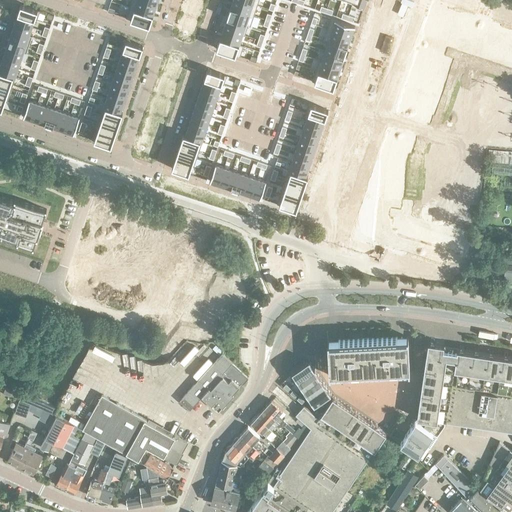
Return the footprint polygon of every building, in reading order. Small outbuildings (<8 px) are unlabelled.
[(142,0),(131,0),(129,7),(153,15),(156,4),(142,0)] [(243,0),(232,0),(230,7),(254,15),(257,4),(243,0)] [(353,0),(352,5),(363,9),(365,3),(366,3),(366,0),(353,0)] [(426,20),(425,23),(426,24),(425,25),(437,29),(444,7),(433,3),(430,11),(428,16),(427,19),(426,20)] [(20,4),(17,13),(37,19),(40,10),(20,4)] [(129,7),(126,18),(143,23),(149,25),(153,15),(129,7)] [(230,7),(227,17),(250,25),(254,15),(230,7)] [(444,7),(437,29),(448,33),(454,13),(444,9),(445,7),(444,7)] [(17,13),(15,21),(32,27),(34,19),(37,20),(37,19),(17,13)] [(454,13),(448,33),(458,36),(466,14),(465,14),(465,16),(454,13)] [(466,14),(458,36),(470,40),(477,18),(466,14)] [(227,17),(223,27),(244,34),(248,25),(250,25),(227,17)] [(331,17),(327,28),(350,36),(354,26),(354,25),(331,17)] [(484,20),(477,43),(488,46),(495,24),(484,20)] [(15,21),(12,29),(32,36),(29,35),(32,27),(15,21)] [(495,24),(488,46),(499,50),(506,30),(495,26),(496,24),(495,24)] [(223,27),(220,37),(243,45),(239,43),(242,34),(244,35),(244,34),(223,27)] [(327,28),(324,38),(347,46),(350,36),(327,28)] [(12,29),(9,37),(29,44),(32,36),(12,29)] [(511,32),(506,30),(499,50),(510,54),(511,46),(511,32)] [(9,37),(6,46),(26,52),(29,44),(9,37)] [(220,37),(216,48),(240,56),(243,45),(220,37)] [(324,38),(323,39),(328,40),(325,50),(343,56),(347,46),(324,38)] [(123,39),(120,48),(140,54),(143,45),(123,39)] [(6,46),(3,54),(21,60),(23,52),(26,53),(26,52),(6,46)] [(123,49),(120,57),(137,62),(140,54),(120,48),(123,49)] [(420,48),(417,59),(436,65),(439,54),(420,48)] [(319,59),(319,60),(340,67),(343,56),(325,50),(321,60),(319,59)] [(3,54),(1,62),(18,68),(21,60),(3,54)] [(120,57),(117,65),(134,71),(137,62),(120,57)] [(417,59),(413,69),(432,75),(436,65),(417,59)] [(319,60),(315,70),(337,77),(340,67),(319,60)] [(0,71),(15,76),(16,76),(15,76),(18,68),(1,62),(0,63),(0,71)] [(117,65),(114,73),(131,79),(134,71),(117,65)] [(207,68),(204,77),(224,84),(227,75),(219,72),(214,71),(207,68)] [(413,69),(410,79),(429,85),(432,75),(413,69)] [(315,70),(312,81),(333,88),(337,77),(315,70)] [(0,71),(0,80),(13,85),(15,76),(0,71)] [(114,73),(112,81),(129,87),(131,79),(114,73)] [(204,77),(201,85),(218,91),(221,83),(223,84),(224,84),(204,77)] [(410,79),(406,89),(425,96),(429,85),(410,79)] [(0,80),(0,89),(10,93),(13,85),(0,80)] [(112,81),(109,90),(126,95),(129,87),(112,81)] [(201,85),(199,94),(216,99),(218,91),(201,85)] [(0,89),(0,98),(7,101),(10,93),(0,89)] [(406,89),(403,99),(422,106),(425,96),(406,89)] [(109,90),(106,98),(123,104),(126,95),(109,90)] [(199,94),(196,102),(213,108),(216,99),(199,94)] [(103,105),(103,106),(122,112),(120,111),(123,104),(106,98),(103,105)] [(29,99),(23,116),(32,119),(38,102),(29,99)] [(403,99),(399,110),(418,117),(422,106),(403,99)] [(38,102),(32,119),(40,122),(46,105),(38,102)] [(196,102),(193,110),(210,116),(213,108),(196,102)] [(309,103),(306,111),(325,118),(328,109),(311,104),(309,103)] [(46,105),(40,122),(48,125),(54,108),(46,105)] [(103,106),(100,114),(119,121),(122,112),(103,106)] [(54,108),(48,125),(57,128),(62,111),(54,108)] [(193,110),(190,118),(207,124),(210,116),(193,110)] [(62,111),(57,128),(65,130),(71,113),(62,111)] [(308,113),(305,120),(322,126),(325,118),(306,111),(305,112),(308,113)] [(71,113),(65,130),(74,133),(79,116),(71,113)] [(100,114),(97,122),(117,129),(119,121),(100,114)] [(190,118),(187,127),(205,132),(207,124),(190,118)] [(305,120),(302,129),(319,134),(322,126),(305,120)] [(97,122),(94,131),(114,137),(117,129),(97,122)] [(183,134),(202,141),(202,140),(205,132),(187,127),(185,134),(183,134)] [(390,128),(387,137),(405,143),(407,134),(390,128)] [(302,129),(299,137),(317,143),(319,134),(302,129)] [(94,131),(92,139),(111,146),(114,137),(94,131)] [(183,134),(180,142),(199,149),(202,141),(183,134)] [(299,137),(297,145),(314,151),(317,143),(299,137)] [(387,137),(385,145),(402,151),(405,143),(387,137)] [(177,151),(197,157),(199,149),(180,142),(177,151)] [(297,145),(294,153),(311,159),(314,151),(297,145)] [(385,145),(381,155),(399,158),(402,151),(385,145)] [(511,151),(489,149),(487,161),(511,163),(511,159),(511,151)] [(177,151),(174,159),(194,165),(199,167),(201,159),(196,158),(197,157),(177,151)] [(294,153),(291,162),(308,167),(311,159),(294,153)] [(381,155),(381,165),(399,166),(399,158),(381,155)] [(174,159),(171,168),(188,173),(189,173),(193,174),(196,167),(194,166),(194,165),(174,159)] [(288,169),(288,170),(307,176),(306,175),(308,167),(291,162),(288,169)] [(215,163),(209,180),(218,183),(224,166),(215,163)] [(381,165),(380,173),(398,175),(399,166),(381,165)] [(224,166),(218,183),(226,186),(232,169),(224,166)] [(232,169),(226,186),(235,189),(240,172),(232,169)] [(288,170),(285,178),(304,185),(307,178),(307,176),(288,170)] [(240,172),(235,189),(243,192),(249,175),(240,172)] [(380,173),(380,182),(398,183),(398,175),(380,173)] [(249,175),(243,192),(251,195),(257,178),(249,175)] [(257,178),(251,195),(260,198),(266,181),(257,178)] [(285,178),(282,186),(302,193),(304,185),(285,178)] [(380,182),(379,191),(397,192),(398,183),(380,182)] [(282,186),(280,194),(299,201),(302,193),(282,186)] [(379,191),(379,199),(397,201),(397,192),(379,191)] [(0,234),(16,240),(16,241),(33,247),(46,209),(15,198),(14,200),(0,194),(0,234)] [(280,194),(277,203),(290,208),(296,210),(299,201),(280,194)] [(378,199),(375,240),(394,246),(395,243),(460,265),(469,239),(460,236),(459,239),(401,220),(401,211),(405,211),(406,201),(397,201),(379,199),(378,199)] [(130,246),(117,285),(127,289),(145,295),(148,288),(143,286),(154,255),(170,260),(180,229),(163,224),(164,221),(136,211),(125,245),(130,246)] [(327,340),(328,354),(329,375),(409,372),(408,336),(327,340)] [(428,342),(427,348),(417,417),(400,442),(422,459),(444,425),(445,422),(511,431),(511,356),(457,349),(457,351),(443,349),(444,344),(428,342)] [(201,395),(218,410),(248,377),(231,362),(232,361),(221,352),(179,399),(183,403),(189,409),(201,395)] [(309,360),(292,371),(297,379),(314,367),(309,360)] [(319,376),(314,367),(297,379),(303,387),(319,376)] [(303,387),(308,395),(325,384),(319,376),(303,387)] [(330,392),(325,384),(308,395),(314,403),(330,392)] [(38,417),(52,424),(57,416),(57,415),(54,413),(57,407),(48,401),(47,403),(45,402),(45,403),(33,398),(33,396),(22,392),(15,413),(26,417),(29,408),(40,413),(38,417)] [(146,418),(102,393),(82,428),(138,459),(140,455),(146,445),(163,455),(163,456),(176,463),(176,462),(177,463),(183,452),(183,451),(188,441),(175,434),(174,436),(173,435),(175,432),(149,417),(147,421),(146,420),(146,418)] [(330,511),(385,431),(332,395),(318,417),(303,404),(295,414),(311,427),(274,485),(267,481),(246,511),(267,511),(330,511)] [(271,399),(264,407),(280,421),(278,422),(280,424),(281,424),(284,426),(289,431),(293,435),(297,438),(303,431),(298,427),(296,430),(295,430),(287,423),(284,420),(282,418),(278,414),(283,409),(271,399)] [(273,428),(275,426),(278,422),(280,421),(264,407),(257,414),(273,428)] [(0,431),(7,434),(10,423),(5,421),(7,415),(0,412),(0,431)] [(266,436),(273,428),(257,414),(250,422),(266,436)] [(85,463),(91,452),(98,455),(99,453),(106,441),(98,437),(85,431),(85,430),(74,424),(57,416),(52,424),(41,446),(48,450),(52,442),(63,447),(74,453),(72,457),(85,463)] [(248,425),(240,434),(256,448),(257,446),(259,447),(262,444),(256,439),(259,436),(248,425)] [(286,436),(282,441),(289,447),(291,445),(297,438),(293,435),(289,431),(285,435),(286,436)] [(234,441),(233,442),(249,456),(256,448),(240,434),(239,435),(238,437),(236,437),(234,439),(234,441)] [(282,441),(276,448),(277,449),(284,454),(284,455),(290,448),(289,447),(282,441)] [(511,449),(499,441),(489,464),(511,485),(511,449)] [(16,442),(7,460),(20,466),(31,445),(25,442),(24,446),(16,442)] [(103,450),(112,455),(116,446),(107,442),(103,450)] [(226,451),(222,459),(237,463),(241,465),(249,456),(233,442),(231,445),(229,445),(227,447),(227,449),(226,450),(225,450),(226,451)] [(31,445),(20,466),(33,473),(42,455),(34,451),(36,447),(31,445)] [(140,455),(138,459),(145,463),(146,464),(148,478),(153,503),(162,501),(161,496),(164,495),(164,493),(167,492),(165,481),(164,481),(164,479),(159,480),(157,471),(168,477),(174,468),(143,449),(140,455)] [(267,455),(265,458),(274,465),(284,454),(277,449),(270,457),(267,455)] [(127,455),(116,450),(108,468),(119,473),(127,455)] [(506,511),(479,486),(444,453),(436,462),(453,480),(460,487),(469,497),(484,511),(506,511)] [(273,467),(273,466),(274,465),(265,458),(255,469),(268,473),(273,467)] [(237,463),(222,459),(221,459),(219,470),(235,474),(237,463)] [(56,484),(65,488),(76,466),(67,461),(65,467),(63,470),(56,484)] [(77,464),(76,466),(65,488),(75,493),(81,479),(83,475),(86,470),(80,468),(81,466),(77,464)] [(479,486),(506,511),(511,511),(511,485),(489,464),(479,486)] [(87,493),(98,497),(107,471),(102,469),(98,478),(95,477),(94,479),(92,478),(87,493)] [(396,510),(418,476),(407,469),(386,503),(396,510)] [(232,485),(234,477),(235,474),(219,470),(216,481),(232,485)] [(107,471),(98,497),(109,501),(115,486),(109,484),(112,473),(107,471)] [(383,482),(372,474),(352,503),(363,511),(383,482)] [(415,484),(419,489),(428,479),(424,475),(415,484)] [(124,477),(120,488),(128,491),(132,480),(124,477)] [(250,480),(234,477),(232,485),(231,489),(215,486),(211,502),(235,508),(236,506),(242,507),(245,496),(246,496),(250,480)] [(143,504),(153,503),(148,478),(145,478),(147,486),(140,487),(141,496),(127,498),(129,507),(143,504)] [(478,511),(462,496),(449,510),(450,511),(478,511)]
